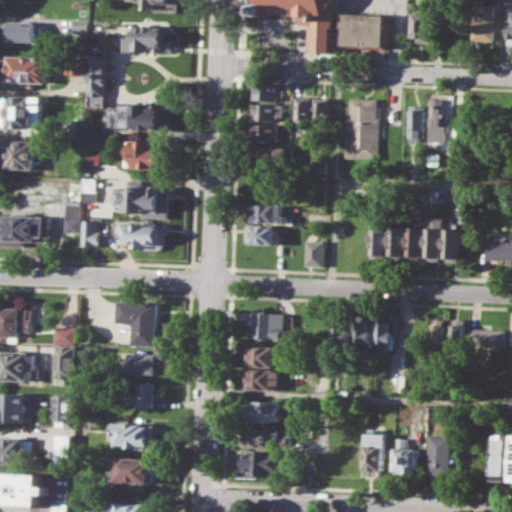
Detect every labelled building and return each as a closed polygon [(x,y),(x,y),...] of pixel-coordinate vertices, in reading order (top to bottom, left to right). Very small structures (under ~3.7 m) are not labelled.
[(180,0),(180,11),(147,10),(147,0),(180,0)] [(337,0),(337,18),(336,25),(333,25),(333,32),(332,51),(309,51),(310,24),(302,24),(302,14),(269,13),(269,15),(260,14),(258,14),(258,4),(256,4),(256,0),(337,0)] [(478,3),(502,4),(500,40),(476,39),(478,3)] [(346,12),(389,14),(388,46),(345,44),(345,35),(339,34),(339,32),(333,32),(333,27),(339,28),(339,19),(345,19),(346,12)] [(417,12),(436,13),(434,41),(420,40),(420,36),(415,35),(417,12)] [(5,20),(38,21),(37,40),(4,39),(5,20)] [(136,23),(169,24),(168,38),(176,38),(175,52),(127,50),(127,36),(136,36),(136,23)] [(93,34),(108,34),(108,54),(92,54),(93,34)] [(3,57),(11,58),(11,54),(48,56),(47,82),(8,81),(8,77),(2,77),(3,57)] [(92,54),(90,104),(106,105),(108,54),(92,54)] [(67,56),(87,57),(87,75),(66,75),(67,56)] [(255,82),(280,83),(280,88),(285,88),(285,95),(279,95),(279,100),(254,99),(255,82)] [(297,94),(313,95),(312,120),(296,119),(297,94)] [(0,125),(2,95),(43,97),(42,127),(0,125)] [(315,96),(330,97),(329,120),(314,120),(315,96)] [(351,96),(384,97),(382,157),(348,155),(351,96)] [(110,107),(123,107),(123,101),(174,104),(172,130),(109,127),(110,107)] [(434,101),(446,101),(445,113),(450,113),(449,141),(432,141),(434,101)] [(254,103),(285,105),(284,116),(278,116),(278,121),(253,120),(254,103)] [(411,103),(429,104),(428,137),(421,137),(421,141),(410,141),(411,103)] [(72,118),(87,119),(86,138),(70,137),(72,118)] [(253,123),(279,124),(278,141),(257,140),(257,132),(253,132),(253,123)] [(457,126),(471,126),(471,145),(457,144),(457,126)] [(132,138),(159,139),(159,147),(167,147),(166,168),(130,166),(132,138)] [(2,139),(36,140),(35,169),(1,168),(2,139)] [(260,145),(290,146),(289,163),(259,162),(260,145)] [(87,151),(102,152),(101,162),(87,161),(87,151)] [(429,152),(443,152),(442,164),(429,164),(429,152)] [(313,159),(328,159),(327,175),(313,175),(313,159)] [(86,177),(98,177),(97,202),(85,202),(86,177)] [(68,179),(82,180),(82,204),(67,204),(68,179)] [(117,189),(129,189),(130,185),(172,187),(170,217),(145,215),(145,210),(126,209),(126,205),(116,204),(117,189)] [(249,203),(287,204),(286,223),(248,221),(249,203)] [(67,204),(66,231),(81,231),(82,204),(67,204)] [(0,228),(1,213),(53,216),(53,230),(49,229),(48,241),(23,240),(23,246),(0,244),(0,228)] [(428,215),(444,216),(442,257),(426,256),(428,215)] [(85,219),(101,219),(101,245),(84,245),(85,219)] [(120,221),(167,224),(166,249),(134,247),(134,243),(119,242),(120,221)] [(373,224),(389,224),(387,257),(371,256),(373,224)] [(247,225),(278,226),(278,243),(246,242),(247,225)] [(392,225),(407,225),(405,257),(390,256),(392,225)] [(409,226),(408,260),(423,260),(424,227),(409,226)] [(446,228),(445,260),(460,261),(460,228),(446,228)] [(487,241),(498,241),(498,231),(511,231),(511,266),(509,266),(509,258),(486,257),(487,241)] [(307,239),(324,240),(323,265),(306,265),(307,239)] [(119,301),(161,302),(159,344),(136,343),(137,323),(118,322),(119,301)] [(0,306),(32,308),(31,331),(21,330),(20,341),(0,340),(0,306)] [(255,311),(286,312),(286,316),(293,317),(292,330),(286,329),(285,339),(254,337),(255,311)] [(357,315),(376,315),(375,332),(371,332),(371,349),(356,349),(357,315)] [(335,316),(352,316),(351,350),(334,349),(335,316)] [(379,316),(397,316),(396,337),(392,337),(392,343),(387,343),(387,351),(378,351),(379,316)] [(434,318),(446,318),(444,357),(433,356),(434,318)] [(452,318),(466,318),(466,356),(451,356),(452,318)] [(57,325),(79,326),(78,342),(56,341),(57,325)] [(469,327),(506,328),(506,347),(469,346),(469,327)] [(58,345),(78,346),(77,376),(56,375),(58,345)] [(248,345),(280,346),(279,365),(247,364),(248,345)] [(0,352),(3,352),(3,349),(37,350),(36,368),(40,368),(39,379),(1,378),(1,375),(0,375),(0,352)] [(129,352),(157,352),(157,373),(129,372),(129,352)] [(247,368),(282,370),(282,383),(275,383),(275,389),(246,388),(247,368)] [(332,372),(340,372),(340,389),(331,389),(332,372)] [(135,381),(156,382),(155,406),(134,406),(135,381)] [(0,394),(3,394),(3,391),(30,392),(29,422),(2,421),(2,417),(0,417),(0,394)] [(57,393),(75,394),(74,422),(56,421),(57,393)] [(248,399),(283,401),(282,421),(247,419),(248,399)] [(422,406),(431,407),(430,421),(421,421),(422,406)] [(116,421),(160,423),(159,448),(119,446),(120,435),(115,435),(116,421)] [(246,426),(287,428),(287,443),(275,442),(275,447),(245,446),(246,426)] [(398,437),(409,438),(410,427),(422,428),(421,442),(410,441),(409,447),(420,448),(419,473),(396,471),(398,437)] [(367,431),(387,432),(386,475),(365,474),(367,431)] [(497,432),(506,432),(506,439),(509,439),(508,480),(495,479),(497,432)] [(430,433),(452,433),(452,474),(429,474),(430,433)] [(58,434),(74,434),(73,459),(57,458),(58,434)] [(0,436),(26,437),(25,464),(0,463),(0,436)] [(242,449),(287,452),(286,473),(260,472),(260,478),(241,477),(242,449)] [(121,456),(162,458),(161,472),(154,472),(153,482),(114,481),(115,469),(120,469),(121,456)] [(0,471),(43,474),(43,486),(51,486),(51,494),(43,493),(42,505),(0,502),(0,471)] [(54,511),(55,502),(70,503),(69,511),(54,511)] [(112,511),(112,502),(156,504),(155,511),(112,511)]
